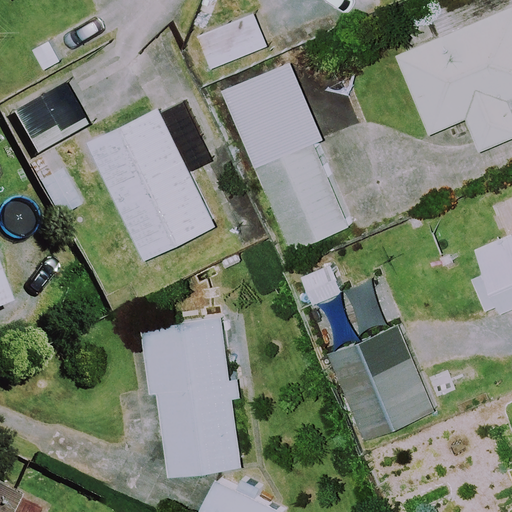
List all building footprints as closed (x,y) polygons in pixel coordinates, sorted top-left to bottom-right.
[(511,8),(407,53),(439,129),(475,114),(489,146),(511,136),(511,8)] [(275,45),(262,11),(206,33),(219,67),(275,45)] [(334,136),(302,58),(231,88),(299,250),(358,225),(322,141),(334,136)] [(98,122),(76,81),(15,115),(37,156),(98,122)] [(221,160),(192,97),(98,140),(152,257),(225,223),(200,170),(221,160)] [(511,236),(483,249),(492,271),(481,275),(496,313),(511,306),(511,236)] [(0,306),(14,300),(0,265),(0,306)] [(398,354),(388,314),(318,332),(328,372),(398,354)] [(256,461),(236,315),(152,327),(161,392),(169,391),(180,472),(256,461)] [(289,511),(290,511),(224,479),(208,511),(289,511)] [(16,511),(24,494),(0,482),(0,511),(16,511)]
